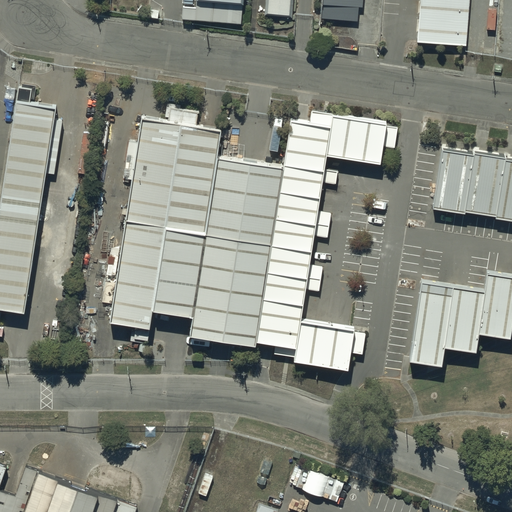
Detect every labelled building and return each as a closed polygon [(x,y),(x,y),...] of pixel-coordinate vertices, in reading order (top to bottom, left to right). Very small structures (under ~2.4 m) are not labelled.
[(193,0),(192,20),(235,23),(236,0),(193,0)] [(264,0),(263,13),(291,15),(291,0),(264,0)] [(359,0),(322,0),(321,19),(358,21),(359,0)] [(460,41),(464,0),(422,0),(419,37),(460,41)] [(494,29),(486,28),(482,52),(491,53),(494,29)] [(101,81),(92,79),(89,91),(99,93),(101,81)] [(53,103),(16,97),(0,203),(0,304),(21,307),(53,103)] [(407,127),(292,108),(253,346),(280,349),(278,356),(354,368),(355,356),(370,359),(374,332),(305,321),(332,156),(386,165),(388,149),(403,151),(407,127)] [(191,312),(216,156),(220,129),(141,116),(108,318),(147,324),(150,306),(191,312)] [(92,130),(83,129),(78,168),(86,169),(92,130)] [(511,156),(440,147),(432,206),(511,216),(511,156)] [(282,167),(216,156),(191,312),(187,335),(253,346),(282,167)] [(420,280),(407,354),(446,361),(449,342),(477,347),(480,330),(511,335),(511,275),(485,271),(482,291),(420,280)] [(100,511),(112,480),(33,453),(23,483),(12,511),(100,511)] [(0,511),(12,511),(23,483),(0,475),(0,511)] [(112,480),(100,511),(130,511),(138,490),(112,480)]
